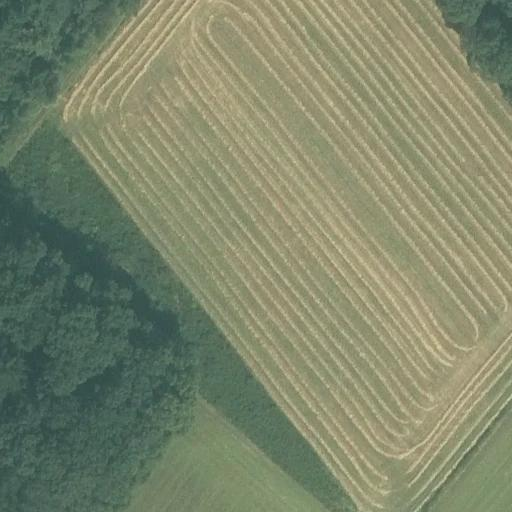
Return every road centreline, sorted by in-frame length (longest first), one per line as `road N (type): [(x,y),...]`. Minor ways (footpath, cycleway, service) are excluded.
road 1 (track): [(0,241),(103,329),(0,465)]
road 2 (track): [(113,0),(0,140)]
